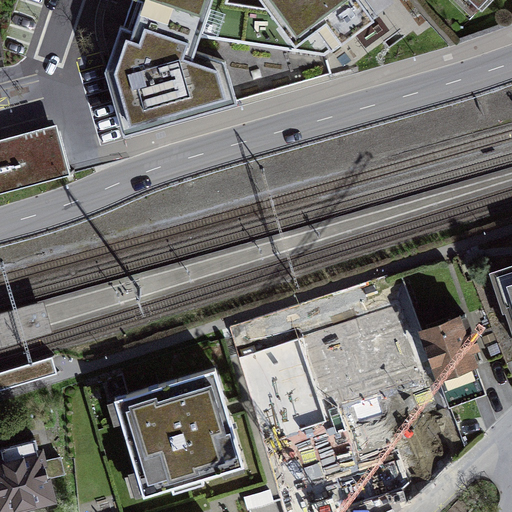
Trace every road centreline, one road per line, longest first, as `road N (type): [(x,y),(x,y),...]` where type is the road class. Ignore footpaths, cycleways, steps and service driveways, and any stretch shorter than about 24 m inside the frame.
road 1 (primary): [(0,225),(162,166),(511,62)]
road 2 (unknown): [(418,511),(387,418),(390,403),(412,383)]
